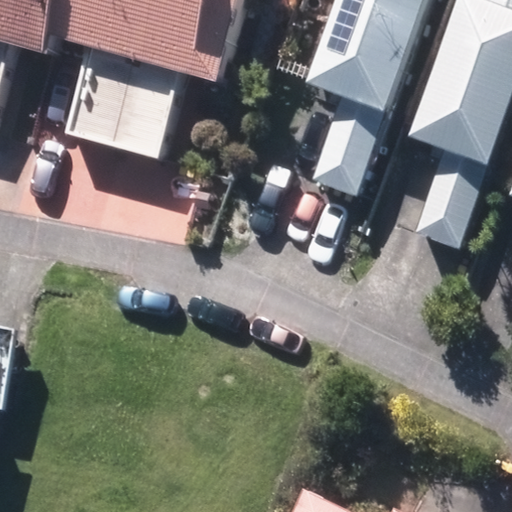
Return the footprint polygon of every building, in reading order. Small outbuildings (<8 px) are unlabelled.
[(0,0),(0,117),(16,52),(52,62),(57,44),(50,43),(60,0),(0,0)] [(60,0),(50,43),(57,44),(90,52),(68,139),(161,163),(182,79),(219,88),(242,0),(60,0)] [(315,188),(361,203),(429,0),(339,0),(309,91),(343,102),(315,188)] [(417,241),(463,257),(511,109),(511,16),(502,13),(507,0),(506,0),(486,0),(484,7),(461,0),(459,0),(412,145),(445,156),(417,241)] [(0,405),(4,406),(17,338),(0,334),(0,405)] [(343,511),(306,494),(297,511),(343,511)]
